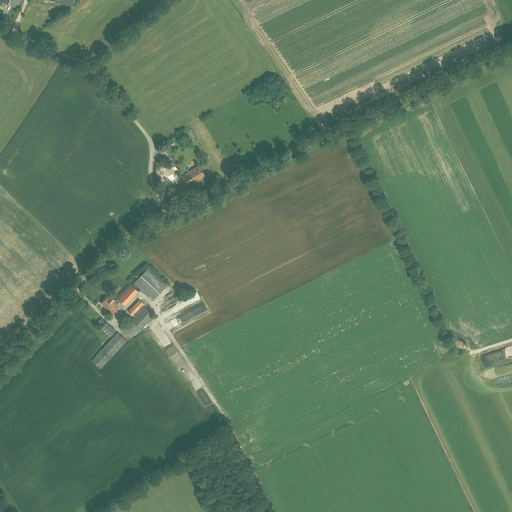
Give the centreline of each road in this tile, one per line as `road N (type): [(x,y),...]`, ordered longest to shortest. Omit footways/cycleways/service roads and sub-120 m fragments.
road 1 (unclassified): [(168,212),(511,45)]
road 2 (unclassified): [(168,212),(152,183),(149,139),(90,67),(0,27)]
road 3 (unclassified): [(0,364),(95,266),(168,212)]
